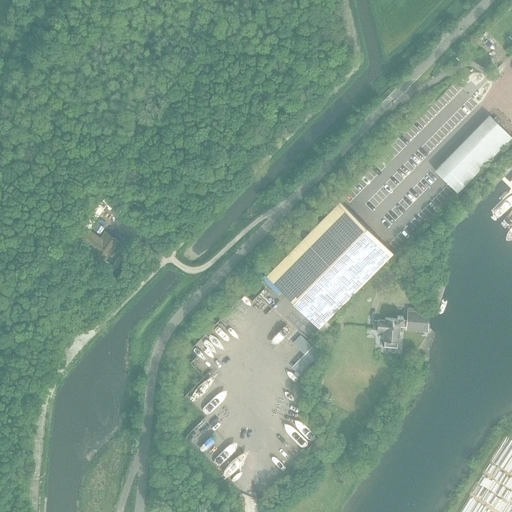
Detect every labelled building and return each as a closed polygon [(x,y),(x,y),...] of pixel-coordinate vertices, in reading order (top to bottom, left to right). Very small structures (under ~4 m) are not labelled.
[(496,116),(493,119),(490,116),(436,171),(458,192),(511,137),(500,126),(503,123),(496,116)] [(436,197),(421,211),(429,219),(443,204),(436,197)] [(339,200),(266,275),(319,327),(392,253),(339,200)] [(415,209),(394,230),(401,236),(421,216),(415,209)] [(81,224),(73,236),(92,250),(88,256),(102,266),(119,242),(105,232),(101,238),(81,224)] [(378,320),(374,319),(373,330),(384,330),(383,340),(384,340),(384,346),(397,347),(397,341),(398,341),(399,327),(406,327),(428,329),(429,314),(419,313),(419,308),(407,307),(406,320),(403,319),(403,316),(397,315),(397,318),(385,318),(385,320),(378,320)] [(317,331),(323,337),(333,327),(327,321),(317,331)] [(295,336),(307,347),(293,361),(301,368),(309,361),(303,355),(317,342),(303,329),(295,336)] [(289,382),(295,377),(290,371),(284,376),(289,382)]
